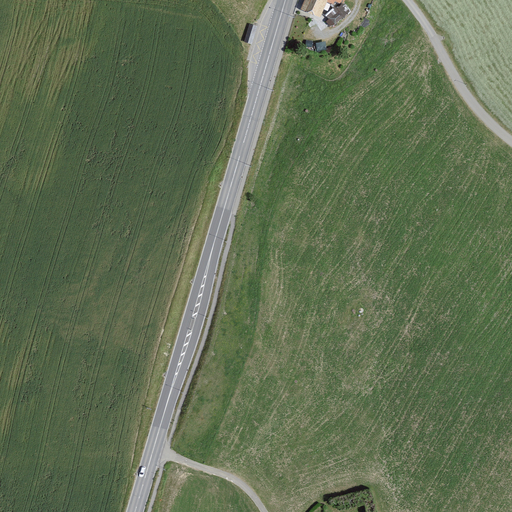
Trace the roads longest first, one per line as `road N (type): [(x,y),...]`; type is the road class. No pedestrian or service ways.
road 1 (primary): [(285,0),(134,511)]
road 2 (residential): [(511,139),(483,116),(406,0)]
